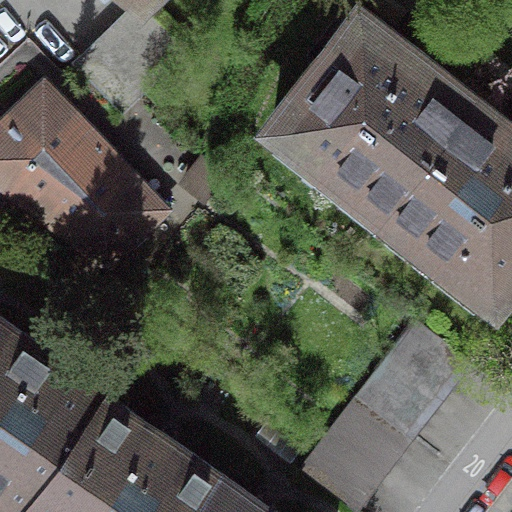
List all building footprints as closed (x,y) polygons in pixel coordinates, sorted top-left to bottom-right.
[(134,0),(137,3),(78,59),(122,106),(184,47),(142,3),(145,0),(134,0)] [(274,121),(385,207),(471,97),(414,52),(357,7),(331,41),(334,44),(274,121)] [(5,116),(0,121),(0,208),(14,190),(107,262),(166,206),(44,79),(5,116)] [(511,128),(471,97),(385,207),(457,264),(444,279),(483,309),(511,271),(511,128)] [(207,195),(225,173),(204,155),(195,166),(186,177),(207,195)] [(123,304),(135,288),(112,270),(106,277),(99,285),(123,304)] [(0,489),(22,505),(104,391),(47,350),(0,316),(0,489)] [(415,318),(377,367),(429,407),(448,382),(467,357),(415,318)] [(429,407),(377,367),(358,391),(410,431),(419,419),(429,407)] [(104,391),(22,505),(31,511),(187,511),(217,471),(160,431),(104,391)] [(382,468),(410,431),(358,391),(302,465),(353,504),(382,468)] [(273,511),(274,511),(217,471),(187,511),(273,511)]
